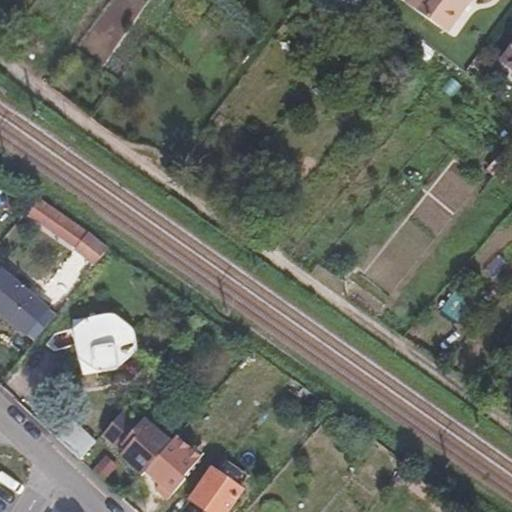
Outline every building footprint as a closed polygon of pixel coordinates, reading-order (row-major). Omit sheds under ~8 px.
[(414,0),(410,6),(444,30),(463,7),(459,5),(462,0),(414,0)] [(511,39),(500,57),(511,64),(511,39)] [(104,244),(83,231),(72,247),(91,260),(104,244)] [(42,301),(0,268),(0,307),(23,325),(42,301)] [(139,421),(120,405),(100,430),(119,445),(122,441),(126,445),(121,451),(143,471),(173,437),(145,414),(139,421)] [(71,418),(56,437),(78,457),(93,439),(71,418)] [(101,458),(92,468),(103,479),(112,468),(101,458)] [(207,471),(187,499),(206,511),(223,511),(238,492),(207,471)]
